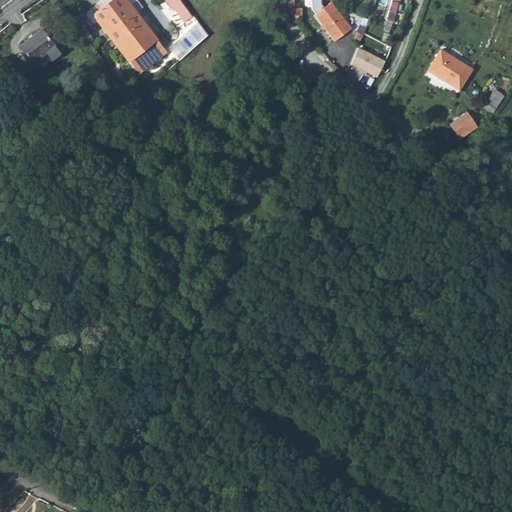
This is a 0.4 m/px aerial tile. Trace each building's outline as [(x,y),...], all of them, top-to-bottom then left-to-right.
[(125,0),(111,0),(93,14),(90,10),(88,12),(87,15),(93,24),(98,21),(139,73),(167,52),(136,13),(143,7),(136,0),(126,0),(125,0)] [(192,16),(179,0),(167,0),(184,22),(192,16)] [(301,3),(293,0),(289,0),(289,12),(292,17),(295,23),(299,21),(301,3)] [(312,0),(313,10),(322,9),(321,0),(312,0)] [(392,0),(390,11),(397,13),(400,0),(392,0)] [(330,5),(315,20),(338,44),(347,34),(338,24),(344,19),(330,5)] [(397,13),(390,11),(387,23),(394,25),(397,13)] [(338,24),(347,34),(353,29),(344,19),(338,24)] [(168,48),(179,60),(207,35),(198,22),(168,48)] [(46,30),(23,47),(36,65),(50,54),(56,62),(64,55),(46,30)] [(357,48),(349,65),(377,78),(385,61),(357,48)] [(441,50),(427,71),(459,92),(473,70),(458,60),(456,64),(446,58),(448,55),(441,50)] [(495,88),(484,105),(494,111),(505,94),(495,88)] [(466,114),(448,127),(459,142),(476,129),(466,114)]
